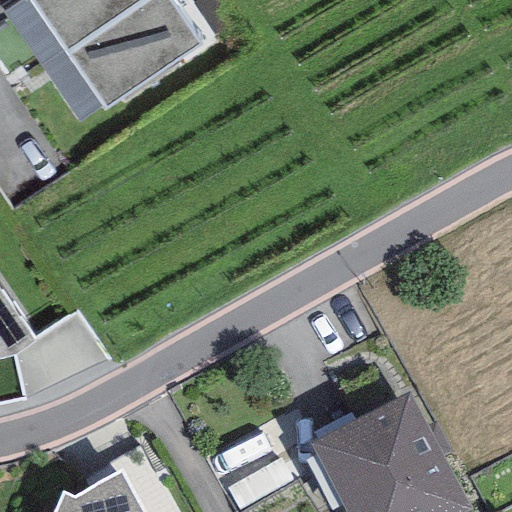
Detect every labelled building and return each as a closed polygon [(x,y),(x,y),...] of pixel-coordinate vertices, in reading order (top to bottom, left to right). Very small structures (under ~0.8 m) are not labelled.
[(78,123),(101,107),(27,0),(22,0),(2,14),(78,123)] [(170,0),(27,0),(101,107),(105,112),(202,45),(170,0)] [(35,339),(0,288),(0,359),(14,356),(35,339)] [(409,392),(309,445),(344,511),(468,511),(472,510),(443,456),(428,426),(409,392)] [(428,426),(443,456),(451,451),(436,422),(428,426)] [(73,497),(62,493),(53,511),(144,511),(121,469),(73,497)]
